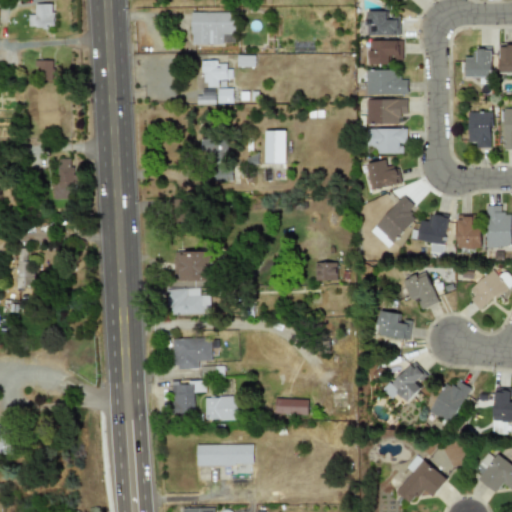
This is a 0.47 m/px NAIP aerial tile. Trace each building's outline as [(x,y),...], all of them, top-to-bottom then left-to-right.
[(27,14),(27,27),(51,27),(52,4),(34,4),(34,14),(27,14)] [(387,11),(365,11),(365,27),(368,27),(368,35),(398,35),(398,15),(387,16),(387,11)] [(190,13),(190,44),(221,44),(221,33),(233,33),(233,12),(190,13)] [(401,41),(368,40),(368,63),(401,64),(401,41)] [(498,72),(511,72),(511,44),(499,44),(498,72)] [(465,57),(464,76),(491,77),(491,47),(473,47),(473,57),(465,57)] [(51,60),(36,61),(37,80),(52,79),(51,60)] [(229,79),(229,61),(202,61),(203,87),(217,87),(217,79),(229,79)] [(406,95),(406,79),(398,79),(398,70),(364,69),(364,94),(406,95)] [(198,104),(215,104),(215,88),(198,89),(198,104)] [(217,103),(232,103),(232,89),(217,88),(217,103)] [(398,123),(398,114),(406,114),(406,99),(364,99),(364,122),(398,123)] [(503,149),(511,149),(511,108),(502,108),(503,149)] [(490,148),(491,111),(467,111),(466,142),(474,142),(474,148),(490,148)] [(404,129),(366,128),(365,153),(403,154),(404,129)] [(284,130),(264,131),(264,163),(285,163),(284,130)] [(226,139),(200,139),(201,155),(227,154),(226,139)] [(53,199),(74,200),(74,159),(54,159),(53,199)] [(365,164),(371,189),(400,182),(396,166),(386,168),(384,160),(365,164)] [(233,181),(232,168),(213,168),(213,181),(233,181)] [(387,248),(414,219),(409,214),(415,208),(402,196),(369,231),(387,248)] [(501,205),(485,206),(486,247),(510,246),(510,214),(501,214),(501,205)] [(420,220),(416,239),(442,245),(448,215),(430,211),(428,221),(420,220)] [(456,248),(480,248),(480,228),(470,228),(470,216),(456,216),(456,248)] [(14,249),(16,289),(30,288),(28,248),(14,249)] [(206,252),(174,251),(173,280),(206,280),(206,252)] [(336,262),(315,263),(316,280),(336,280),(336,262)] [(466,293),(482,310),(511,282),(496,265),(466,293)] [(411,300),(416,298),(421,309),(437,301),(424,271),(402,280),(411,300)] [(209,313),(208,295),(199,295),(199,288),(166,289),(167,315),(209,313)] [(399,313),(378,311),(377,326),(380,326),(379,336),(408,339),(410,321),(398,319),(399,313)] [(171,339),(172,368),(197,367),(197,361),(210,360),(209,337),(171,339)] [(420,388),(416,384),(426,375),(412,361),(382,390),(390,398),(396,393),(405,402),(420,388)] [(470,387),(457,380),(453,387),(444,382),(428,412),(450,424),(470,387)] [(166,414),(193,413),(192,384),(170,385),(171,402),(166,402),(166,414)] [(510,388),(493,387),(492,421),(511,421),(511,402),(510,402),(510,388)] [(237,396),(203,397),(203,420),(237,420),(237,396)] [(306,415),(306,400),(274,398),(273,414),(306,415)] [(0,455),(12,455),(11,424),(0,424),(0,455)] [(252,444),(195,445),(195,465),(252,464),(252,444)] [(477,479),(495,493),(502,483),(511,490),(511,465),(497,454),(477,479)] [(431,497),(446,479),(421,459),(395,492),(409,503),(421,488),(431,497)]
